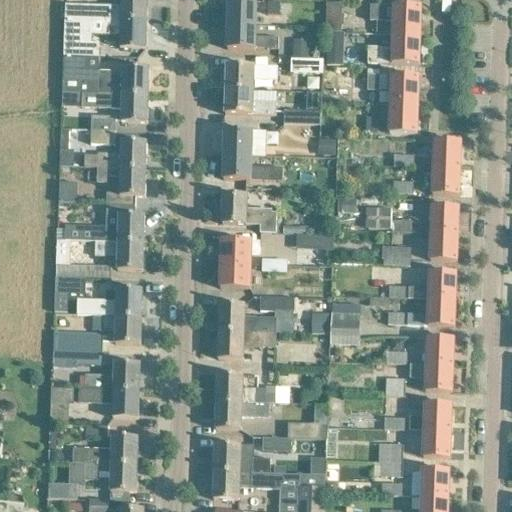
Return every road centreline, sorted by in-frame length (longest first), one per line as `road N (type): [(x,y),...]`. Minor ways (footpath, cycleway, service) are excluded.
road 1 (residential): [(169,511),(170,482),(182,463),(188,0)]
road 2 (residential): [(489,511),(502,0)]
